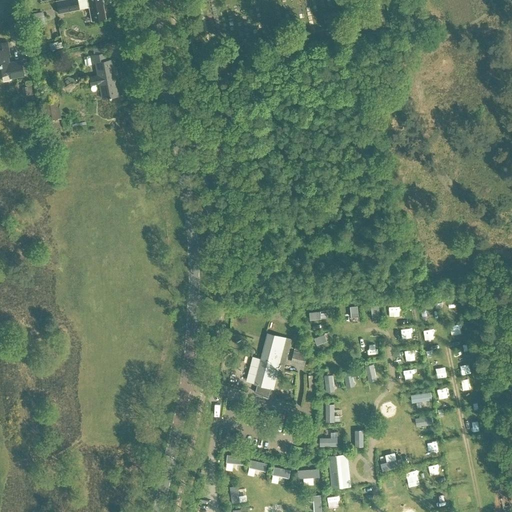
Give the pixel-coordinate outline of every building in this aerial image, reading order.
[(58,12),(89,6),(91,19),(105,17),(103,7),(101,0),(58,0),(56,1),(58,12)] [(35,13),(37,25),(45,23),(42,11),(35,13)] [(57,41),(49,43),(50,50),(59,48),(57,41)] [(9,57),(6,42),(0,42),(0,73),(10,72),(10,76),(22,74),(20,61),(9,62),(8,57),(9,57)] [(105,61),(104,53),(91,55),(93,64),(95,63),(97,76),(89,77),(90,85),(99,83),(101,98),(116,96),(110,60),(105,61)] [(23,96),(31,95),(29,85),(21,86),(23,96)] [(51,114),(52,120),(58,119),(56,107),(54,100),(43,102),(46,115),(51,114)] [(350,307),(341,309),(346,327),(354,324),(350,307)] [(329,321),(312,325),(314,331),(330,327),(329,321)] [(454,336),(464,334),(462,323),(452,325),(454,336)] [(397,341),(419,339),(419,331),(396,332),(397,341)] [(255,383),(258,384),(256,392),(255,391),(255,392),(269,397),(268,396),(271,387),(274,388),(279,369),(283,370),(292,339),(268,333),(255,383)] [(327,350),(339,344),(335,336),(323,342),(327,350)] [(380,336),(374,337),(374,347),(371,347),(371,354),(381,354),(380,336)] [(294,350),(291,362),(305,366),(308,354),(302,352),(294,350)] [(353,360),(350,352),(337,357),(340,365),(353,360)] [(375,366),(367,368),(371,386),(379,384),(375,366)] [(418,375),(423,374),(422,368),(402,371),(403,379),(418,377),(418,375)] [(349,391),(355,390),(352,375),(345,377),(349,391)] [(326,377),(327,392),(335,392),(334,377),(326,377)] [(449,387),(439,388),(440,398),(450,398),(449,387)] [(414,394),(415,402),(434,401),(433,393),(414,394)] [(414,417),(415,425),(437,423),(436,416),(414,417)] [(480,421),(471,423),(474,434),(483,431),(480,421)] [(343,439),(333,439),(333,435),(326,435),(325,445),(342,446),(343,439)] [(441,439),(433,439),(434,455),(442,454),(441,439)] [(394,469),(402,467),(398,450),(390,452),(394,469)] [(348,452),(328,454),(331,486),(351,484),(348,452)] [(244,464),(244,456),(229,457),(230,465),(244,464)] [(293,480),(295,471),(280,468),(278,477),(293,480)] [(321,477),(321,469),(303,470),(304,478),(321,477)] [(393,477),(386,479),(388,488),(396,486),(393,477)] [(241,503),(241,488),(233,488),(233,503),(241,503)] [(350,504),(359,504),(359,494),(349,494),(350,504)] [(315,511),(325,511),(324,495),(315,495),(315,511)]
